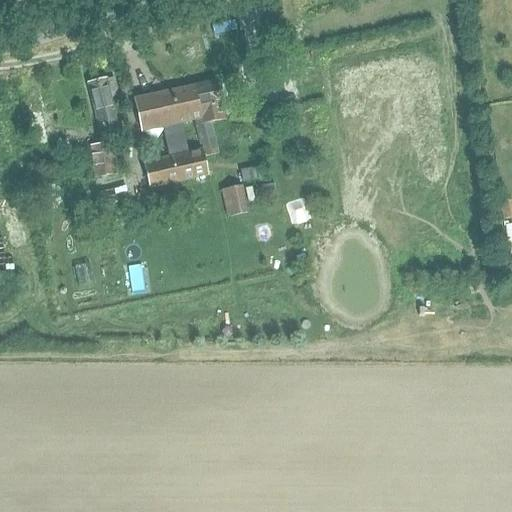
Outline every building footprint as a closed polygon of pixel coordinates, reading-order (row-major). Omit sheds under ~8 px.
[(106,80),(87,84),(98,130),(106,128),(107,132),(118,129),(106,80)] [(158,94),(134,99),(141,132),(162,127),(169,159),(186,155),(180,124),(201,119),(202,125),(225,120),(217,82),(158,94)] [(117,174),(112,142),(90,145),(94,177),(117,174)] [(150,188),(208,175),(203,151),(186,155),(169,159),(145,164),(150,188)] [(258,167),(241,170),(242,181),(260,178),(258,167)] [(228,216),(248,211),(241,185),(221,190),(228,216)]
